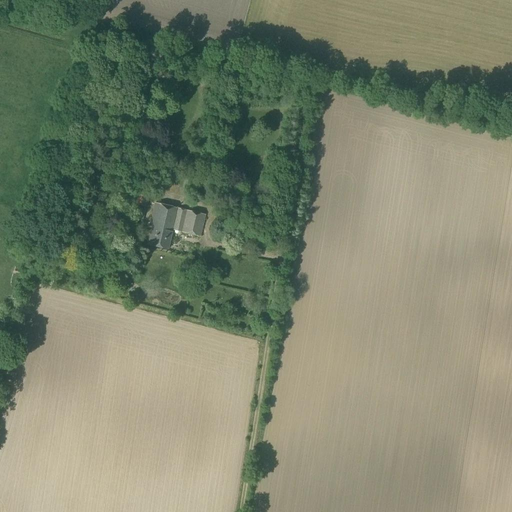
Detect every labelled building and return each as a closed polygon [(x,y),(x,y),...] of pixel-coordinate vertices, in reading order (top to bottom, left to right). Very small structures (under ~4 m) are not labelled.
[(97,127),(100,114),(84,110),(81,123),(97,127)] [(89,173),(94,153),(81,150),(76,170),(89,173)] [(188,191),(191,180),(185,178),(181,189),(188,191)] [(142,221),(150,188),(126,183),(121,203),(131,205),(128,217),(142,221)] [(66,216),(73,191),(64,188),(56,214),(66,216)] [(199,237),(204,216),(154,204),(148,229),(150,229),(147,245),(166,250),(171,231),(199,237)] [(55,261),(62,242),(48,237),(42,257),(55,261)]
